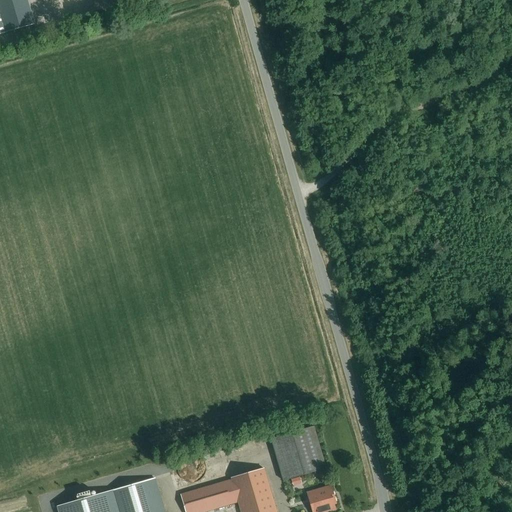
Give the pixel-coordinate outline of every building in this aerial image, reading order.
[(27,0),(0,0),(0,4),(8,32),(34,24),(27,0)] [(283,481),(325,468),(313,426),(271,438),(283,481)] [(240,511),(276,511),(264,468),(231,478),(231,480),(180,495),(185,511),(203,511),(238,502),(240,511)] [(112,511),(164,511),(155,479),(107,493),(112,511)] [(312,510),(336,504),(330,486),(307,493),(312,510)] [(112,511),(107,493),(59,507),(60,511),(112,511)]
